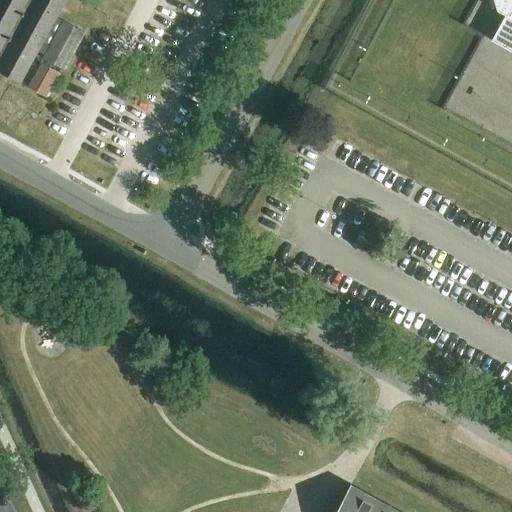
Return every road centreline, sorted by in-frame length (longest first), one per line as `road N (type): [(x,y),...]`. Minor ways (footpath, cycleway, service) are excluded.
road 1 (unclassified): [(511,445),(166,246)]
road 2 (unclassified): [(166,246),(297,0)]
road 3 (unclassified): [(166,246),(0,155)]
